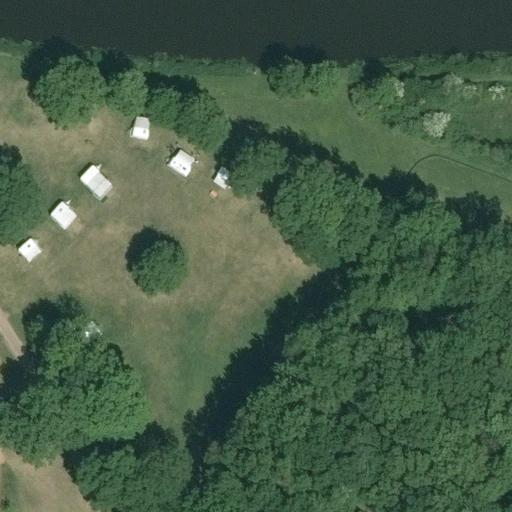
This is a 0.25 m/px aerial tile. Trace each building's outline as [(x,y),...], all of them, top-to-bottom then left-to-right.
[(102,149),(119,118),(106,111),(89,142),(102,149)] [(129,150),(160,158),(164,143),(133,135),(129,150)] [(215,175),(215,156),(190,155),(189,175),(215,175)] [(100,166),(83,182),(105,206),(123,190),(100,166)] [(230,190),(217,201),(229,214),(242,203),(230,190)] [(64,204),(51,218),(71,236),(84,221),(64,204)] [(20,251),(38,267),(53,251),(35,234),(20,251)] [(135,424),(144,439),(158,431),(150,416),(135,424)] [(35,451),(10,457),(13,470),(38,465),(35,451)]
